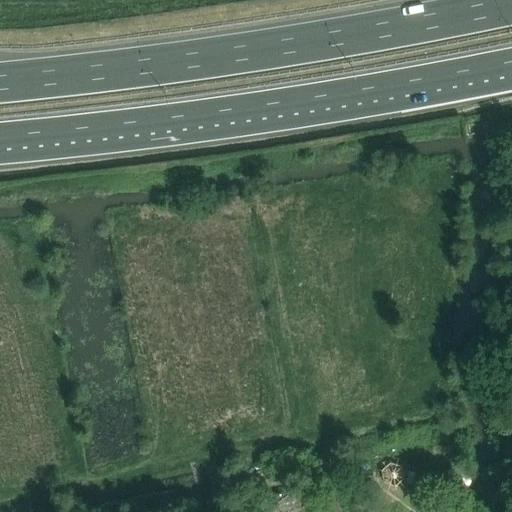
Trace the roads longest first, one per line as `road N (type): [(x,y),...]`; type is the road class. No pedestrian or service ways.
road 1 (trunk): [(511,6),(290,46),(0,83)]
road 2 (trunk): [(0,136),(137,123),(511,61)]
